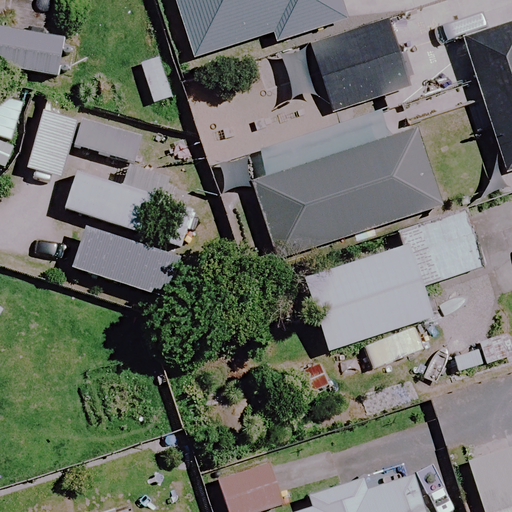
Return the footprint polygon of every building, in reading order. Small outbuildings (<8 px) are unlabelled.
[(442,3),(441,0),(358,0),(367,27),(442,3)] [(511,23),(459,41),(504,178),(511,175),(511,23)] [(0,73),(56,81),(61,40),(0,32),(0,73)] [(305,98),(299,61),(244,70),(250,108),(305,98)] [(65,107),(46,102),(24,173),(59,184),(76,128),(60,124),(65,107)] [(439,209),(413,132),(249,185),(274,262),(439,209)] [(192,216),(72,178),(60,215),(180,253),(192,216)] [(511,245),(511,212),(504,207),(484,236),(507,252),(511,245)] [(419,292),(476,275),(460,218),(400,236),(405,251),(302,283),(325,357),(429,324),(419,292)] [(511,359),(511,345),(509,337),(450,358),(458,379),(511,359)] [(511,511),(511,434),(460,450),(478,511),(511,511)] [(272,511),(282,509),(267,466),(214,485),(223,511),(272,511)] [(362,479),(305,497),(310,511),(306,511),(418,511),(408,481),(366,494),(362,479)]
